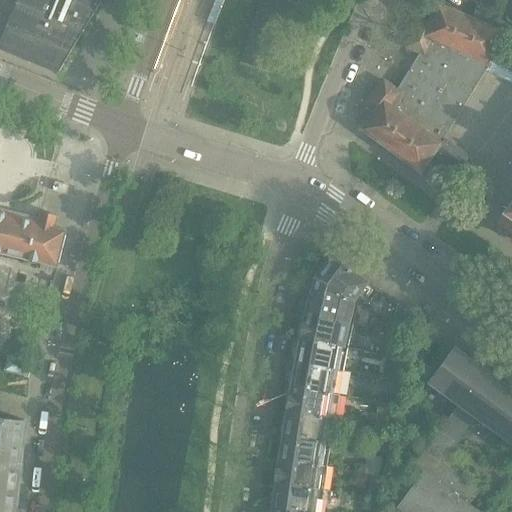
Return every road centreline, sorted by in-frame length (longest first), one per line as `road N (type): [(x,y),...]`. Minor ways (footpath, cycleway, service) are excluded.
road 1 (residential): [(124,127),(74,303),(43,511)]
road 2 (residential): [(229,511),(267,295),(298,182)]
road 3 (residential): [(511,339),(298,182)]
road 4 (residential): [(298,182),(370,0)]
road 5 (residential): [(298,182),(124,127)]
road 6 (residential): [(170,0),(124,127)]
road 7 (residential): [(124,127),(0,78)]
